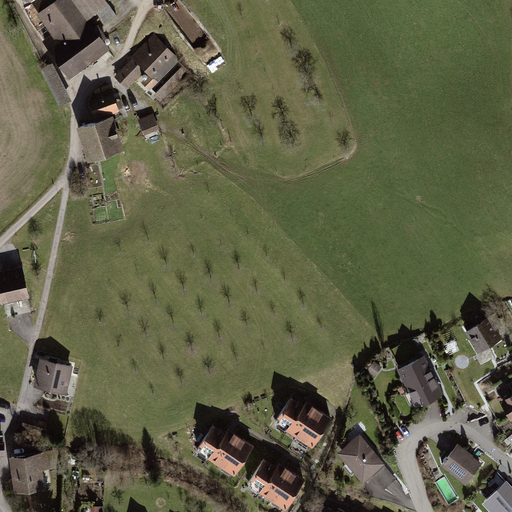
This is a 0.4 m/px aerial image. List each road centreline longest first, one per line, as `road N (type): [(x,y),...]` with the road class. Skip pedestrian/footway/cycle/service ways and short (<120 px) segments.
road 1 (residential): [(425,511),(409,447),(422,433),(446,424),(468,429),(511,464)]
road 2 (track): [(15,0),(79,102)]
